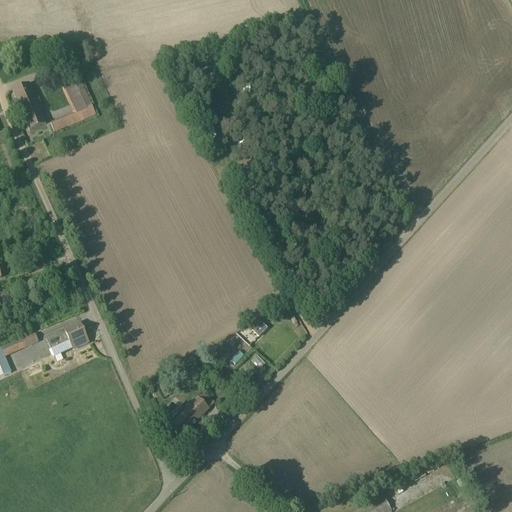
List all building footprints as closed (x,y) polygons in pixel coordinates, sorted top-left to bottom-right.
[(91,105),(78,78),(59,87),(72,113),(50,124),(54,134),(95,116),(90,106),(91,105)] [(35,99),(29,85),(11,92),(28,132),(46,125),(40,112),(43,111),(37,99),(35,99)] [(107,95),(100,98),(105,109),(112,106),(107,95)] [(7,229),(22,224),(18,216),(4,222),(7,229)] [(7,286),(0,289),(0,297),(2,302),(19,295),(15,286),(8,289),(7,286)] [(72,351),(87,344),(79,327),(78,324),(71,327),(45,340),(54,358),(53,358),(56,364),(62,361),(59,356),(71,350),(72,351)] [(37,343),(33,334),(0,348),(0,378),(11,373),(4,358),(37,343)] [(239,352),(232,361),(236,365),(244,355),(239,352)] [(163,382),(156,385),(162,399),(170,396),(166,387),(165,387),(163,382)] [(178,439),(213,405),(203,394),(198,400),(197,399),(168,428),(178,439)] [(354,511),(390,511),(381,496),(354,511)]
